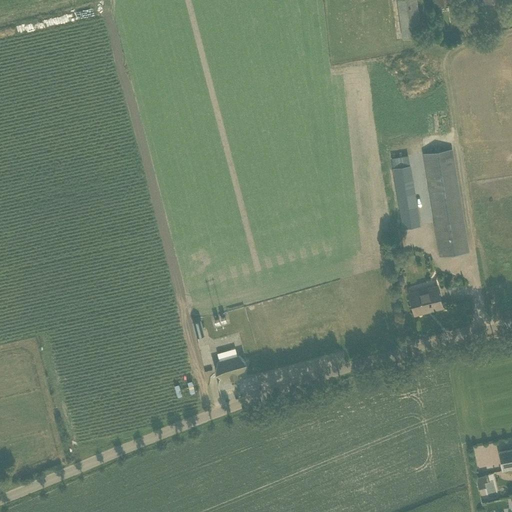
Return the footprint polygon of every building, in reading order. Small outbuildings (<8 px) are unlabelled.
[(421,36),(416,0),(397,0),(403,39),(421,36)] [(451,149),(424,153),(440,256),(468,252),(451,149)] [(420,225),(410,165),(393,167),(403,228),(420,225)] [(431,310),(443,307),(437,285),(429,288),(429,290),(409,296),(414,312),(430,308),(431,310)] [(204,335),(200,319),(193,321),(197,337),(204,335)] [(246,362),(239,355),(238,355),(218,361),(215,371),(222,377),(229,375),(230,379),(237,377),(236,373),(243,372),(246,362)] [(511,449),(500,451),(503,470),(511,468),(511,449)]
